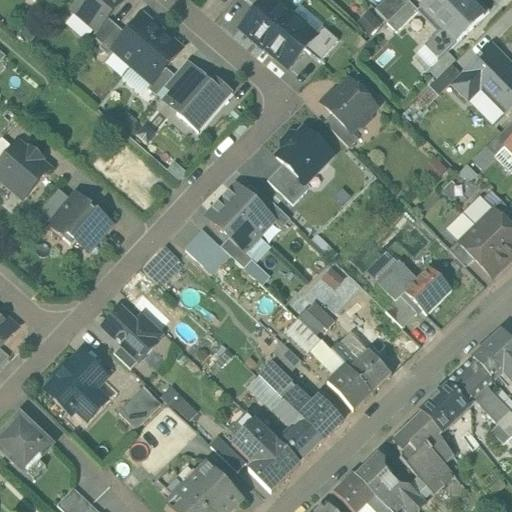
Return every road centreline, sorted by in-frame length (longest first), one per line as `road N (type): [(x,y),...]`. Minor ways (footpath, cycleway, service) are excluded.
road 1 (residential): [(60,332),(269,120),(277,101),(269,84),(171,0)]
road 2 (residential): [(293,511),(511,308)]
